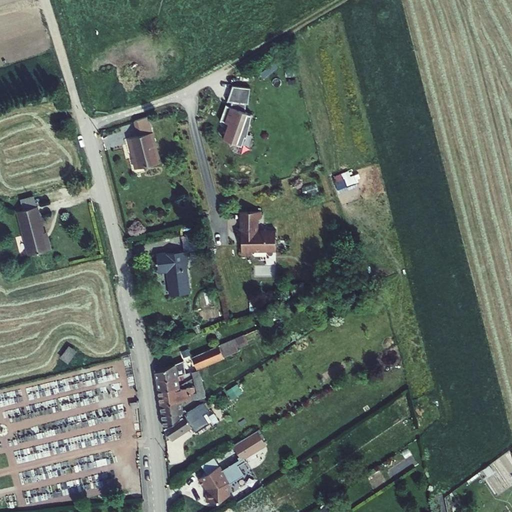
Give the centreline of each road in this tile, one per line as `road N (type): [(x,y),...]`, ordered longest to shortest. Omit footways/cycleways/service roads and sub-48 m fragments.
road 1 (unclassified): [(160,511),(144,362),(44,0)]
road 2 (track): [(341,0),(219,76)]
